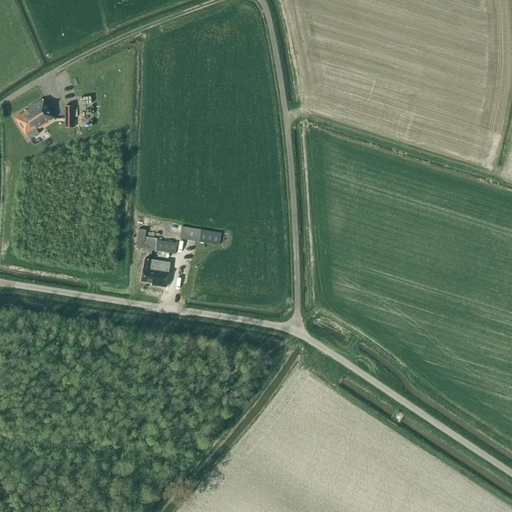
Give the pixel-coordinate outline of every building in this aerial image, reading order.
[(15,118),(25,135),(27,134),(30,139),(34,136),(33,134),(56,119),(43,99),(25,111),(25,112),(15,118)] [(65,106),(65,128),(73,128),(73,106),(65,106)] [(180,239),(219,245),(221,234),(181,227),(180,239)] [(157,241),(157,239),(146,237),(144,249),(175,254),(177,244),(157,241)] [(187,248),(187,256),(204,258),(205,250),(187,248)] [(151,285),(166,287),(169,271),(156,269),(157,261),(145,259),(141,281),(152,283),(151,285)]
